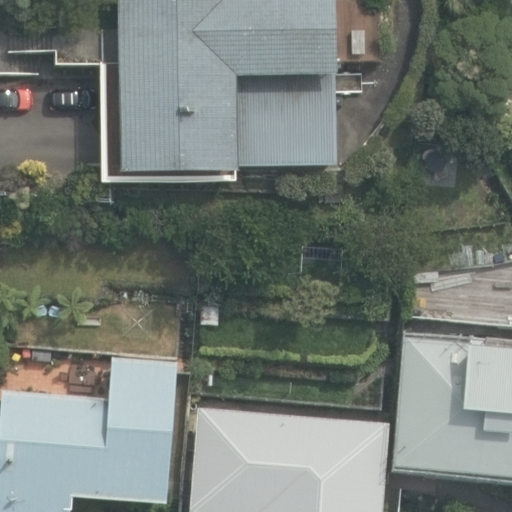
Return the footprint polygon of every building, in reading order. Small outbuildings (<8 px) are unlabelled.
[(119,0),(122,173),(337,170),(335,0),(119,0)] [(1,244),(19,245),(20,230),(1,229),(1,244)] [(218,326),(219,307),(200,306),(199,325),(218,326)] [(395,469),(511,480),(511,354),(465,350),(466,345),(407,340),(395,469)] [(1,391),(0,402),(0,511),(180,511),(165,510),(176,364),(113,359),(110,399),(1,391)] [(383,511),(391,427),(200,411),(191,511),(383,511)]
